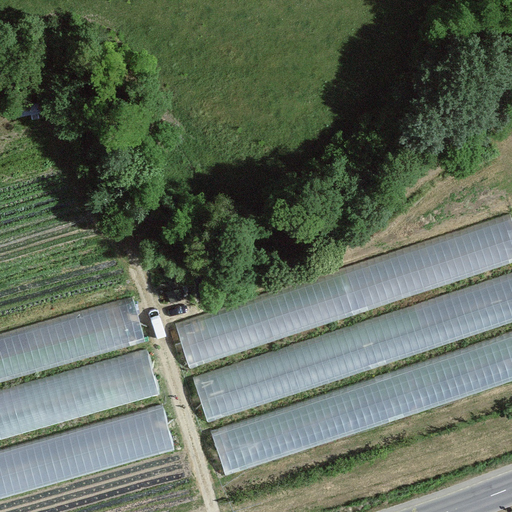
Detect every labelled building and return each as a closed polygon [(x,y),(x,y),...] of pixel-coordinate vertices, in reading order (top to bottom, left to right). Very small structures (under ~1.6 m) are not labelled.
[(511,219),(175,312),(187,356),(511,266),(511,219)] [(511,276),(194,370),(206,413),(511,322),(511,276)] [(0,378),(145,343),(134,302),(0,335),(0,378)] [(222,459),(511,385),(511,339),(211,417),(222,459)] [(153,359),(0,393),(0,440),(163,404),(153,359)]
